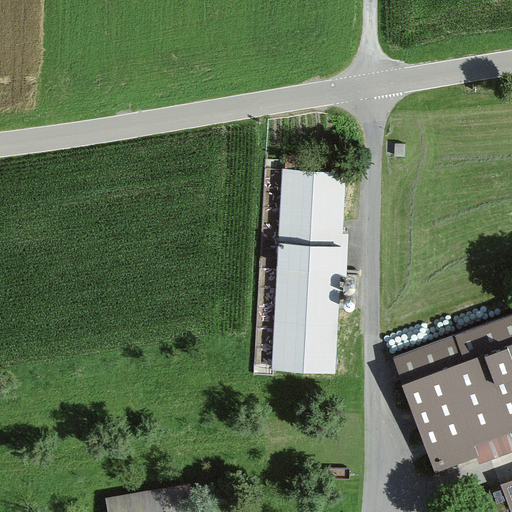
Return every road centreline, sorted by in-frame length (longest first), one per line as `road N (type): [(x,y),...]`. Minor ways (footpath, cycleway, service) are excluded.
road 1 (residential): [(369,83),(387,412),(369,511)]
road 2 (unclassified): [(0,141),(369,83)]
road 3 (unclassified): [(369,83),(511,66)]
